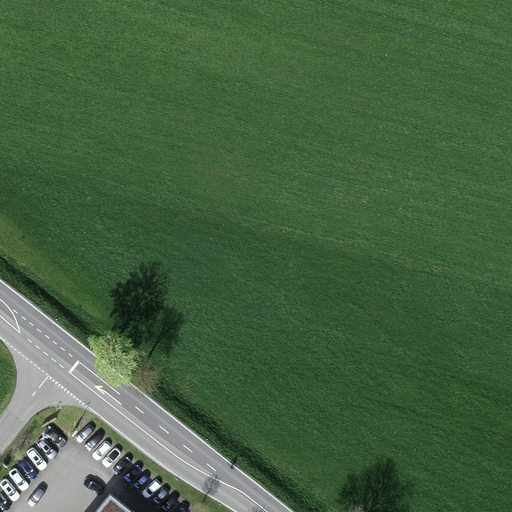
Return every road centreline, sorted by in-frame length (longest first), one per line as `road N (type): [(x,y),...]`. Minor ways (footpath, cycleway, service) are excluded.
road 1 (primary): [(60,354),(260,511)]
road 2 (unknown): [(49,511),(91,473),(149,511)]
